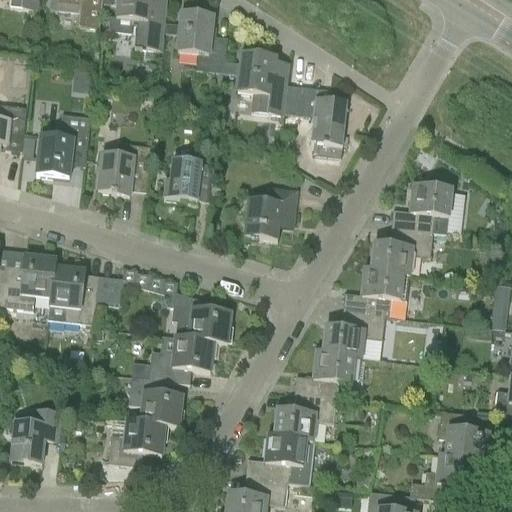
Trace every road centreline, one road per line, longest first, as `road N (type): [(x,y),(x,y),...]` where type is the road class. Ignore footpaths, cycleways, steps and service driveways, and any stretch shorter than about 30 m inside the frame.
road 1 (residential): [(0,504),(161,495),(183,473),(285,299)]
road 2 (residential): [(285,299),(0,197)]
road 3 (residential): [(405,119),(218,0)]
road 4 (residential): [(285,299),(405,119)]
road 5 (residential): [(405,119),(467,14)]
